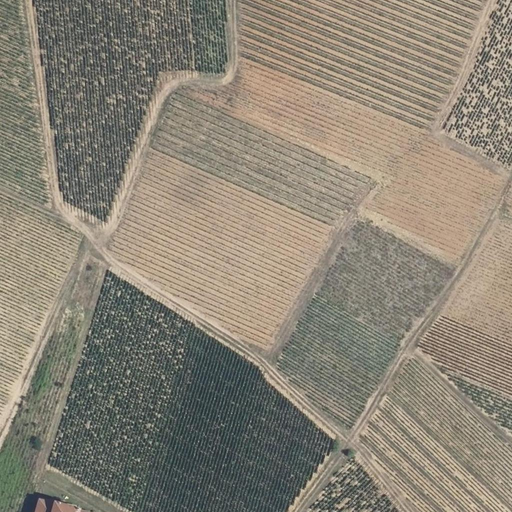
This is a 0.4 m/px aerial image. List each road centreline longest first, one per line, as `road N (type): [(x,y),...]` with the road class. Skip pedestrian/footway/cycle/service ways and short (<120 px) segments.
road 1 (track): [(29,0),(63,209),(132,275),(261,360),(349,441),(410,511)]
road 2 (track): [(99,244),(163,92),(229,76),(231,0)]
road 3 (track): [(298,511),(467,259)]
